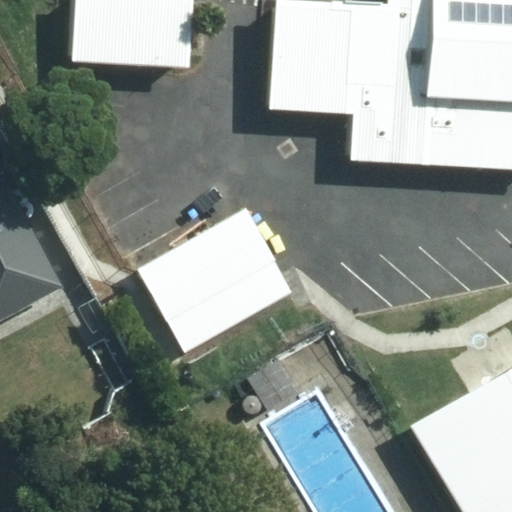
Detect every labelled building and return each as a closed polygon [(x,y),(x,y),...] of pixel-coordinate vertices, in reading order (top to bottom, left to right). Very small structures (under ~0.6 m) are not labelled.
[(180,0),(67,0),(66,63),(179,66),(180,0)] [(511,0),(383,0),(383,7),(269,0),(262,108),(391,115),(387,164),(511,170),(511,0)] [(0,330),(62,296),(0,186),(0,330)] [(285,290),(239,207),(131,268),(178,352),(285,290)] [(273,351),(253,316),(210,341),(231,376),(273,351)] [(296,394),(274,358),(243,378),(265,413),(296,394)] [(511,511),(511,358),(382,438),(426,511),(511,511)]
